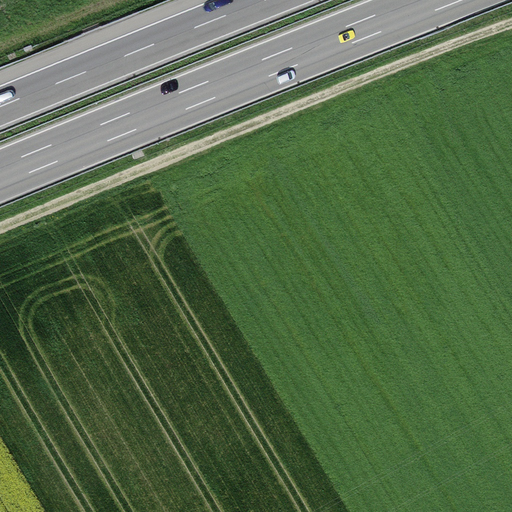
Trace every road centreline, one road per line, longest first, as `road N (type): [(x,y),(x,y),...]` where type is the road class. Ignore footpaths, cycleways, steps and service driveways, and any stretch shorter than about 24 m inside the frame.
road 1 (track): [(0,227),(511,22)]
road 2 (motorway): [(0,175),(432,0)]
road 3 (motorway): [(264,0),(0,106)]
road 4 (track): [(125,0),(0,50)]
